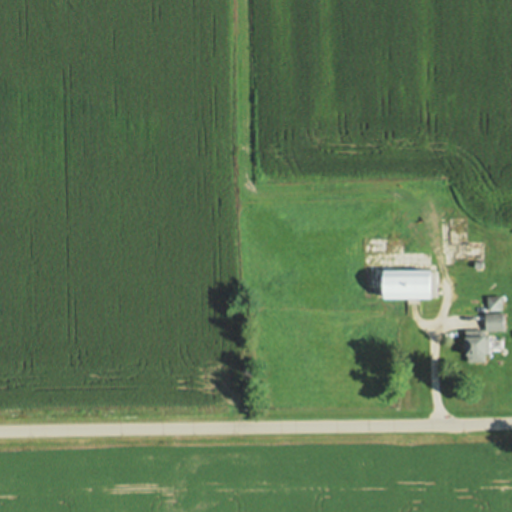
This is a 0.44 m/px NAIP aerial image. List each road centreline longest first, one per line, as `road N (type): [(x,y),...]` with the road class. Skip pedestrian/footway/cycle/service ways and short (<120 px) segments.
road 1 (residential): [(511,423),(0,431)]
road 2 (track): [(236,0),(240,164),(252,189),(345,190),(406,212),(450,250)]
